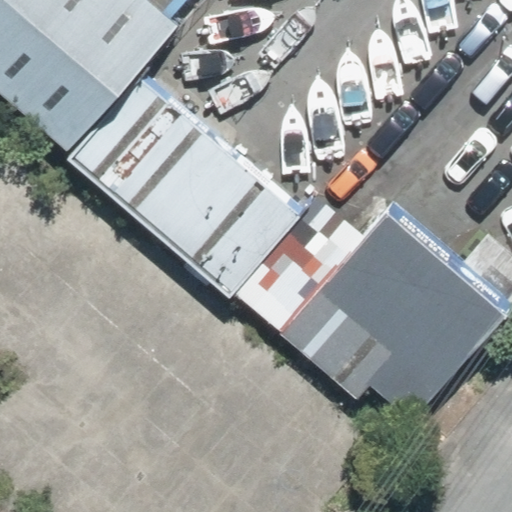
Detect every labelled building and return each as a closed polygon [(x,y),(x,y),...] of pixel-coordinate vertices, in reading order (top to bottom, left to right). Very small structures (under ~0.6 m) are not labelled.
[(182,14),(165,0),(0,0),(0,80),(72,142),(142,62),(182,14)] [(142,62),(72,142),(234,281),(304,201),(142,62)] [(511,298),(511,294),(395,195),(280,328),(398,430),(511,298)] [(68,355),(0,383),(0,404),(37,493),(112,461),(68,355)] [(511,414),(511,360),(454,432),(481,454),(511,414)] [(345,511),(317,470),(280,495),(291,511),(345,511)]
